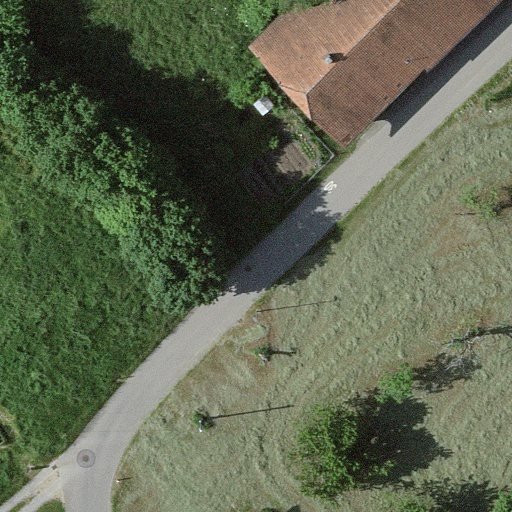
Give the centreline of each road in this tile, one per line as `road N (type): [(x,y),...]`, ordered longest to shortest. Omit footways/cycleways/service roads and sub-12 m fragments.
road 1 (residential): [(511,37),(113,435),(99,511)]
road 2 (track): [(113,435),(20,511)]
